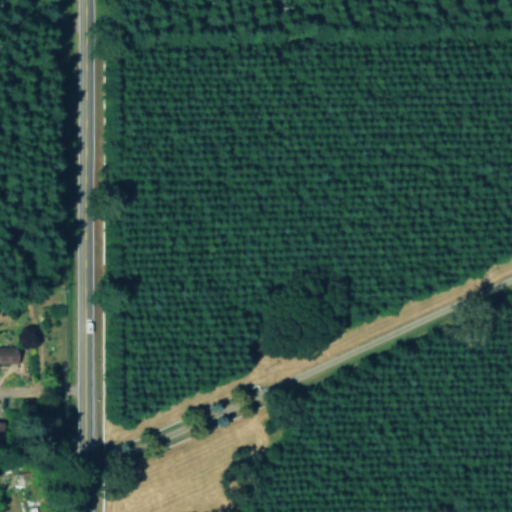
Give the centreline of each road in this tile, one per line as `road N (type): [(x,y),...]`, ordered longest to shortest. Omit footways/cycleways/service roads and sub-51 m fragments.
road 1 (tertiary): [(77,511),(82,0)]
road 2 (residential): [(75,468),(511,281)]
